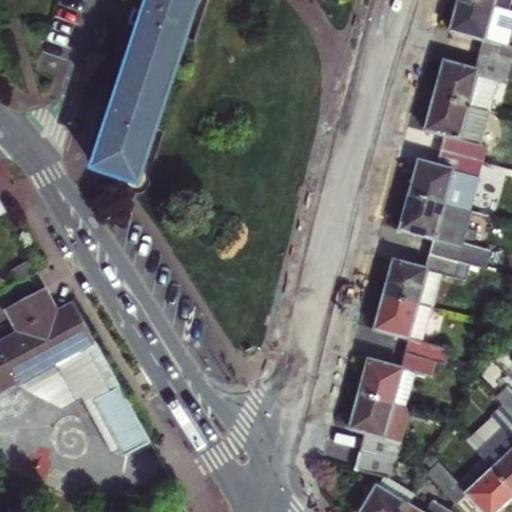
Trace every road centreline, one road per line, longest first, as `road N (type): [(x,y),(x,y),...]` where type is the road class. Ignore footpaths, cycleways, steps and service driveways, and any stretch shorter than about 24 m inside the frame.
road 1 (tertiary): [(31,157),(102,288),(247,511)]
road 2 (tertiary): [(266,460),(196,376),(93,224),(31,157)]
road 3 (residential): [(281,480),(314,360),(330,214)]
road 4 (residential): [(330,214),(266,460)]
road 5 (residential): [(392,0),(330,214)]
road 6 (residential): [(31,157),(58,128),(102,0)]
